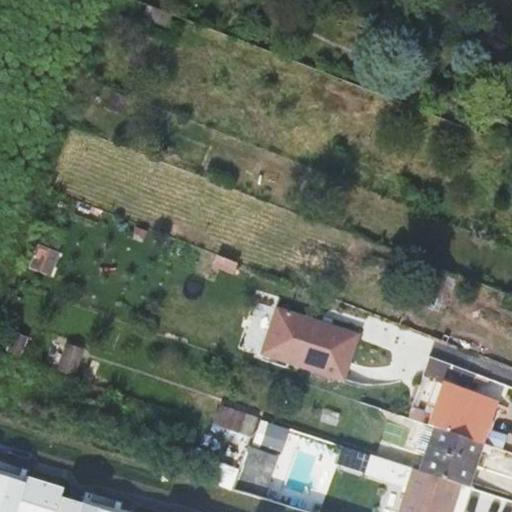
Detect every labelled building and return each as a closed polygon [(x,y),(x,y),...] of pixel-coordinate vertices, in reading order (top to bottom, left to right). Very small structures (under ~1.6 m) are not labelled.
[(511,297),(434,268),(423,299),(436,304),(443,285),(496,305),(495,308),(511,314),(511,297)] [(411,329),(424,334),(436,304),(423,299),(411,329)] [(360,391),(373,353),(317,333),(304,372),(360,391)] [(433,428),(475,442),(489,400),(438,383),(423,425),(433,428)] [(257,418),(235,487),(315,511),(321,511),(337,461),(349,464),(354,448),(257,418)] [(462,486),(475,442),(433,428),(418,472),(455,484),(462,486)] [(0,470),(20,477),(22,471),(24,464),(0,456),(0,470)] [(446,511),(455,484),(418,472),(408,469),(393,511),(446,511)] [(158,511),(154,511),(153,511),(122,511),(112,509),(56,492),(59,483),(22,471),(20,477),(0,470),(0,511),(158,511)] [(56,492),(112,509),(117,496),(83,485),(82,489),(59,483),(56,492)]
